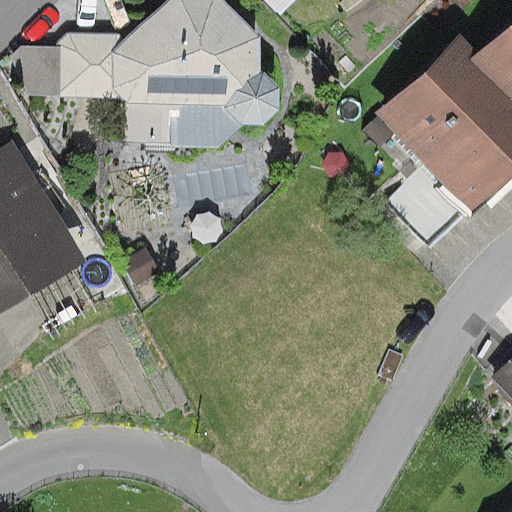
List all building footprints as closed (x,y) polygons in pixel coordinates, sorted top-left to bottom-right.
[(195,0),(164,0),(115,42),(52,43),(52,99),(126,98),(126,147),(167,147),(167,116),(206,105),(238,75),(237,39),(195,0)] [(511,4),(444,67),(511,140),(511,4)] [(511,160),(511,145),(429,56),(356,123),(446,221),(511,160)] [(0,158),(0,302),(61,270),(0,158)] [(511,364),(480,390),(509,427),(511,424),(511,364)]
